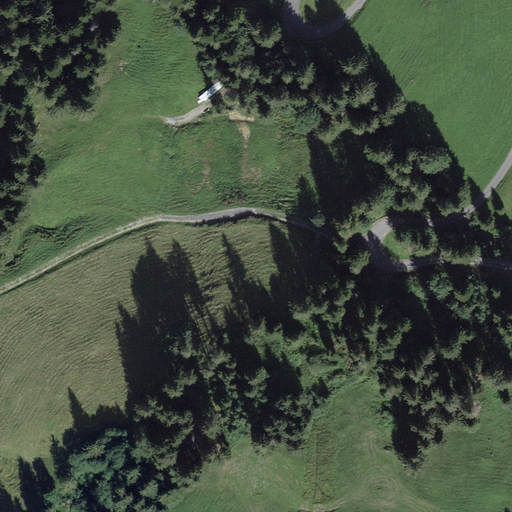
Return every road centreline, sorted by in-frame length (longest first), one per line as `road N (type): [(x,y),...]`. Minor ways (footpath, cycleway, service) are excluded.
road 1 (unclassified): [(511,155),(462,211),(387,225),(373,236),(377,254),(397,264),(511,272)]
road 2 (track): [(0,293),(112,233),(169,215),(212,220),(295,210)]
road 3 (unclassified): [(292,0),(287,32),(309,42),(363,0)]
